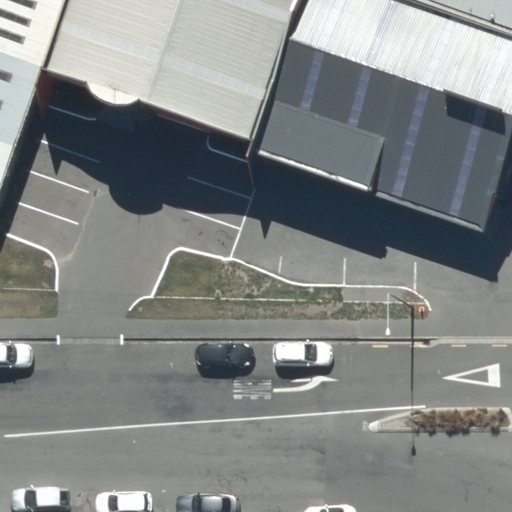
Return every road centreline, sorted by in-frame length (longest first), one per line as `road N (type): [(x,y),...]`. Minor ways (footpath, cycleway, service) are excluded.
road 1 (unclassified): [(0,425),(358,419)]
road 2 (unclassified): [(511,487),(358,419)]
road 3 (unclassified): [(358,419),(511,413)]
